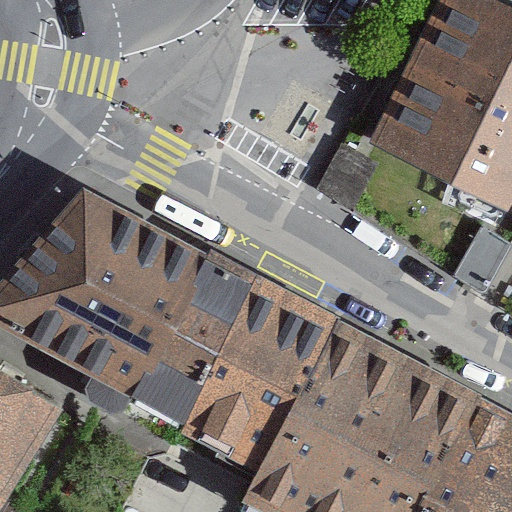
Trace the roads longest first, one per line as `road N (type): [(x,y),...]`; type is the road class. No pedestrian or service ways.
road 1 (residential): [(33,114),(157,164),(511,361)]
road 2 (residential): [(53,37),(180,0)]
